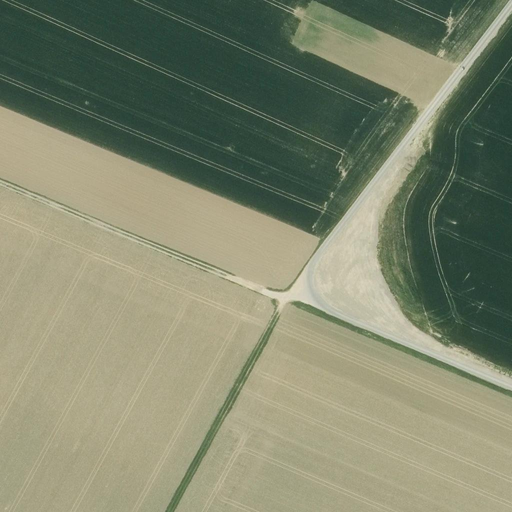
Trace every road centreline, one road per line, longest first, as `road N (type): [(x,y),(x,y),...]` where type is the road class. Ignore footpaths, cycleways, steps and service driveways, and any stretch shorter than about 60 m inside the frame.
road 1 (track): [(511,390),(335,317),(318,297),(326,266),(511,15)]
road 2 (track): [(318,297),(291,309),(0,182)]
road 3 (track): [(291,309),(180,511)]
